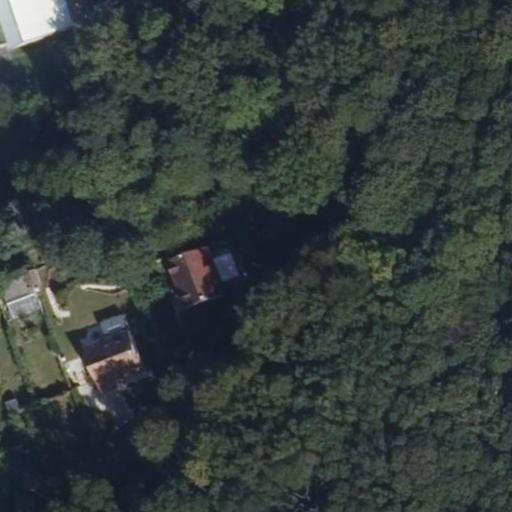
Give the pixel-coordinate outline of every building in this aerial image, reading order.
[(0,0),(0,47),(6,45),(8,51),(94,22),(86,0),(0,0)] [(209,247),(172,261),(188,308),(227,294),(209,247)] [(0,279),(0,290),(3,289),(9,304),(38,294),(28,269),(0,279)] [(133,331),(88,349),(104,393),(120,387),(121,381),(148,372),(133,331)] [(21,435),(0,442),(9,468),(30,461),(21,435)]
